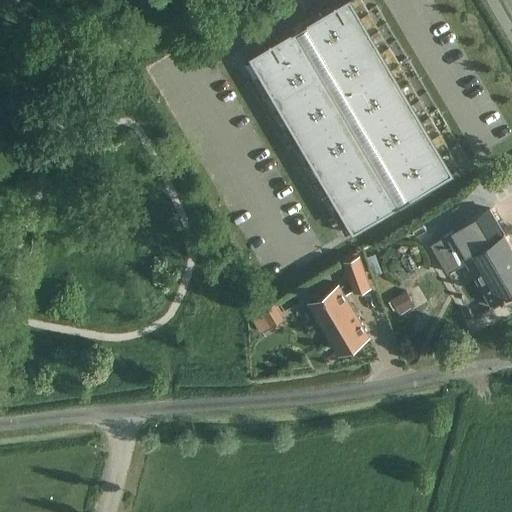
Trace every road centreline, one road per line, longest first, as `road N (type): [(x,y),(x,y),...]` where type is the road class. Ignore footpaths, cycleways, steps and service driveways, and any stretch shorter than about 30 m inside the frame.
road 1 (residential): [(503,364),(304,398),(0,428)]
road 2 (unclassified): [(181,66),(295,0)]
